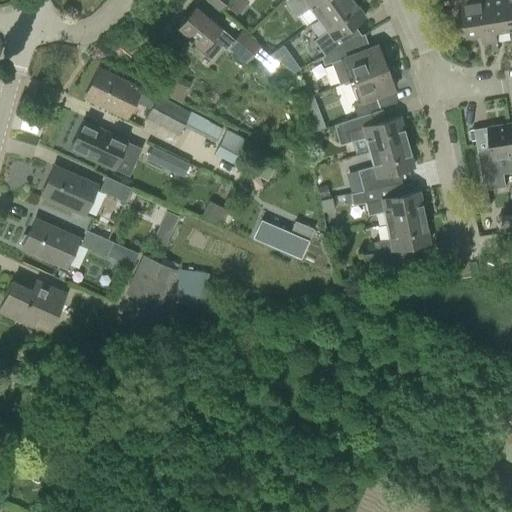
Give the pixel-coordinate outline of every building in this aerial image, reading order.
[(205,0),(218,11),(226,0),(205,0)] [(247,2),(244,0),(232,0),(225,9),(234,17),(247,2)] [(309,5),(318,18),(343,0),(286,0),(296,15),(309,5)] [(314,38),(325,54),(352,39),(346,29),(364,16),(353,0),(343,0),(318,18),(326,29),(314,38)] [(489,41),(483,0),(461,0),(464,14),(456,15),(459,33),(467,32),(467,35),(482,33),(483,42),(489,41)] [(510,28),(505,0),(483,0),(489,41),(497,40),(495,30),(510,28)] [(235,38),(196,6),(178,28),(202,48),(212,36),(226,49),(229,46),(247,61),(261,44),(242,28),(235,38)] [(338,83),(348,80),(383,67),(375,44),(358,50),(354,38),(352,39),(325,54),(322,56),(325,63),(330,62),(338,83)] [(283,44),(273,49),(285,73),(295,68),(283,44)] [(385,65),(383,67),(348,80),(356,102),(353,103),(357,115),(379,107),(375,95),(394,88),(385,65)] [(142,87),(99,66),(84,97),(127,118),(142,87)] [(154,87),(180,101),(188,87),(161,73),(154,87)] [(305,132),(321,128),(312,94),(296,98),(305,132)] [(188,112),(155,96),(145,117),(178,133),(188,112)] [(369,150),(406,140),(399,115),(374,122),(372,113),(335,122),(341,143),(366,137),(369,150)] [(126,141),(82,121),(70,149),(113,169),(126,141)] [(511,170),(511,139),(509,122),(488,125),(492,147),(480,149),(487,188),(508,185),(506,172),(511,170)] [(244,139),(224,129),(213,153),(232,163),(244,139)] [(363,189),(392,182),(389,171),(412,165),(406,140),(369,150),(373,165),(358,169),(363,189)] [(148,146),(143,161),(182,176),(188,160),(148,146)] [(252,176),(266,183),(272,170),(259,163),(252,176)] [(97,185),(53,166),(40,195),(84,215),(97,185)] [(131,188),(105,175),(98,190),(124,202),(125,200),(136,205),(140,196),(130,191),(131,188)] [(392,182),(363,189),(363,190),(350,193),(352,204),(365,202),(367,214),(383,211),(385,223),(423,215),(417,189),(394,194),(392,182)] [(321,211),(333,209),(331,197),(319,199),(321,211)] [(203,214),(219,223),(225,210),(209,202),(203,214)] [(499,233),(511,230),(511,214),(496,217),(499,233)] [(423,215),(385,223),(388,237),(373,240),(376,251),(362,254),(365,269),(395,263),(391,248),(428,240),(423,215)] [(65,267),(78,237),(35,219),(28,235),(22,234),(18,244),(22,248),(22,249),(65,267)] [(170,226),(159,221),(154,233),(164,238),(170,226)] [(269,221),(262,236),(303,256),(313,233),(298,226),(293,234),(269,221)] [(112,242),(86,230),(79,245),(105,257),(112,242)] [(176,270),(142,254),(125,293),(158,308),(176,270)] [(207,274),(179,270),(175,301),(203,305),(207,274)] [(64,293),(35,280),(30,290),(11,282),(0,307),(0,311),(31,325),(36,312),(53,320),(64,293)] [(61,368),(43,362),(29,404),(47,410),(61,368)] [(0,459),(14,465),(27,431),(0,420),(0,459)] [(487,451),(511,460),(511,456),(511,431),(497,426),(487,451)]
